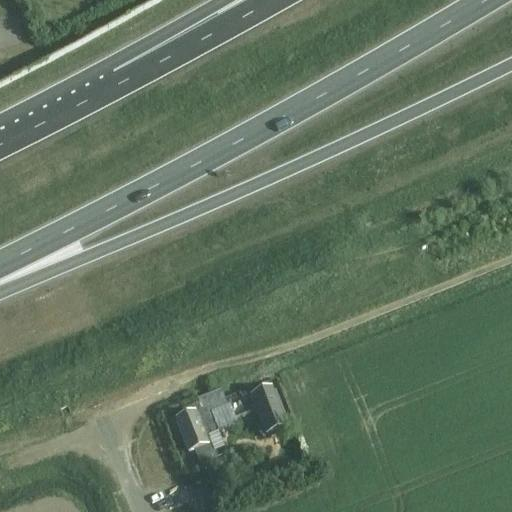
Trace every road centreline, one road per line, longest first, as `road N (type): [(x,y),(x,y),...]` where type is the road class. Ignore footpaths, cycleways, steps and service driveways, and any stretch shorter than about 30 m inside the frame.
road 1 (trunk): [(0,293),(511,62)]
road 2 (trunk): [(0,264),(484,0)]
road 3 (trunk): [(273,0),(114,85)]
road 4 (trunk): [(223,0),(149,42),(114,85)]
road 5 (trunk): [(114,85),(0,143)]
